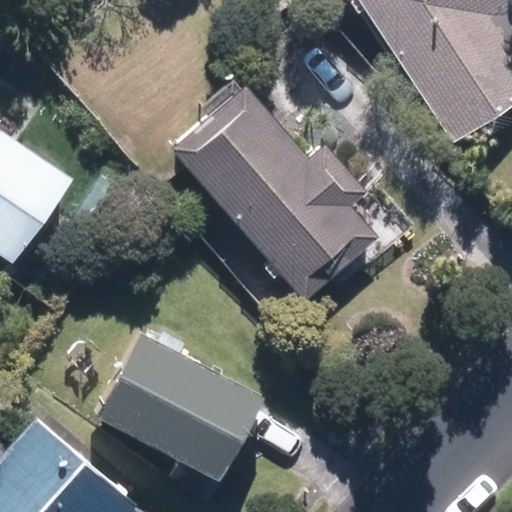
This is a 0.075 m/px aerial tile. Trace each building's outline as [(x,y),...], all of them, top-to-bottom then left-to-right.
[(511,0),(372,0),(462,138),(511,105),(511,0)] [(241,86),(174,145),(309,296),(375,237),(348,207),(366,191),(324,145),(308,160),(241,86)] [(80,163),(0,103),(0,242),(14,252),(80,163)] [(140,341),(100,419),(228,484),(268,406),(140,341)] [(135,511),(140,507),(40,419),(0,463),(0,511),(135,511)]
